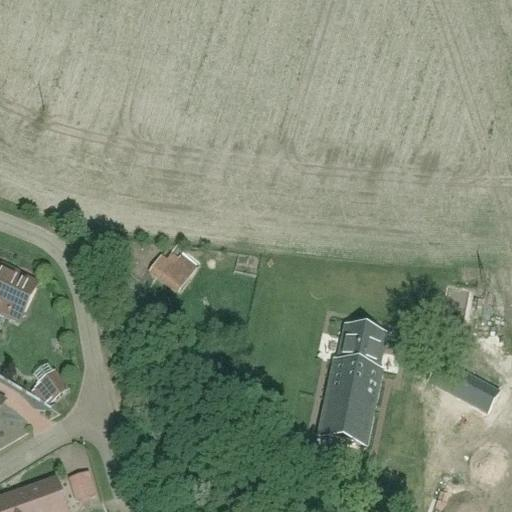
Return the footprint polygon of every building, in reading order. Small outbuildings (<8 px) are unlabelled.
[(169,259),(158,272),(170,283),(182,270),(169,259)] [(0,315),(28,329),(46,294),(0,272),(0,315)] [(387,378),(379,377),(387,335),(352,327),(343,369),(335,368),(319,444),(371,455),(387,378)] [(292,340),(288,361),(328,369),(332,348),(292,340)] [(451,357),(432,393),(486,423),(505,387),(451,357)] [(58,376),(40,389),(54,407),(72,393),(58,376)] [(430,412),(404,407),(399,435),(425,440),(430,412)] [(77,506),(100,500),(95,479),(71,485),(77,506)] [(67,511),(60,486),(0,503),(0,511),(67,511)]
